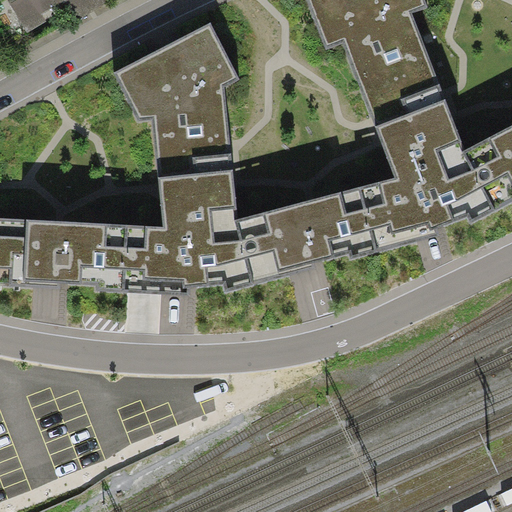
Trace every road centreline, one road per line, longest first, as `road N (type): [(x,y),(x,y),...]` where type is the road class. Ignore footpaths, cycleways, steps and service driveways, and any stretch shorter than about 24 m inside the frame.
road 1 (residential): [(511,256),(307,344),(197,358),(86,359),(0,338)]
road 2 (residential): [(170,0),(0,90)]
